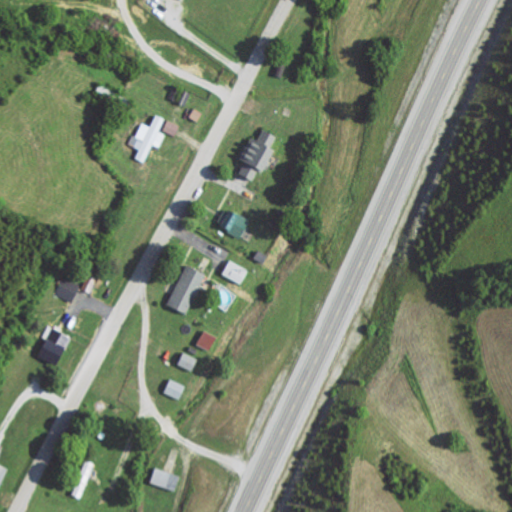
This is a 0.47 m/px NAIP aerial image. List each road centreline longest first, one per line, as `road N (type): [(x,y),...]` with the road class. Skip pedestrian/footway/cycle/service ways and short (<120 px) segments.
road 1 (residential): [(14,511),(289,0)]
road 2 (primary): [(246,511),(482,0)]
